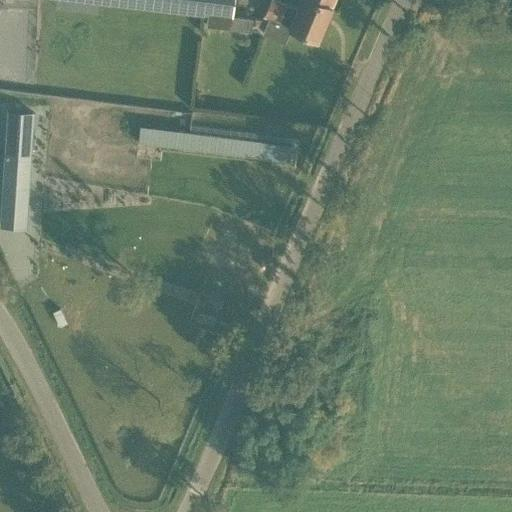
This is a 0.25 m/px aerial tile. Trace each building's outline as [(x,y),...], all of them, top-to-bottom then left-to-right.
[(252,18),(232,16),(234,0),(100,0),(208,13),(206,24),(250,29),(252,18)] [(268,17),(262,33),(282,41),(288,26),(318,39),(332,6),(332,5),(334,0),(299,0),(297,7),(279,0),(270,0),(264,15),(268,17)] [(1,121),(0,152),(0,192),(23,193),(25,122),(1,121)] [(229,226),(194,309),(221,321),(236,284),(234,283),(238,274),(240,275),(248,257),(251,258),(255,247),(252,246),(256,238),(229,226)] [(323,364),(317,362),(298,355),(269,432),(293,441),(323,364)]
